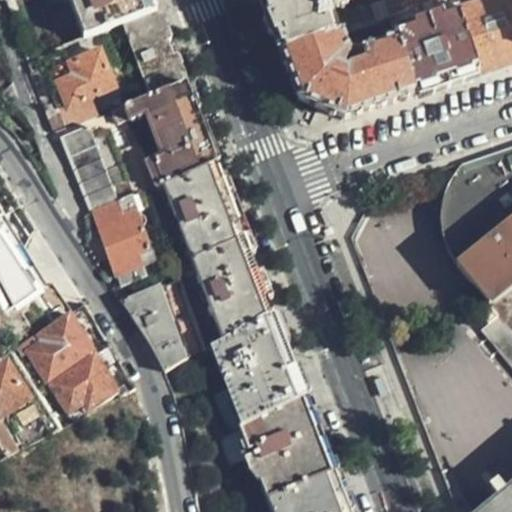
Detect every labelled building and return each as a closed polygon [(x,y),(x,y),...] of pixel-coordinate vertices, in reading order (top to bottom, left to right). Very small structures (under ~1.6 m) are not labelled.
[(66,0),(82,40),(121,26),(154,14),(148,0),(66,0)] [(312,15),(356,0),(256,0),(279,58),(340,37),(343,36),(336,17),(315,24),(312,15)] [(372,26),(363,0),(356,0),(312,15),(315,24),(336,17),(343,36),(372,26)] [(363,0),(372,26),(390,21),(451,0),(363,0)] [(451,0),(390,21),(394,34),(397,33),(395,28),(455,9),(451,0)] [(510,66),(511,65),(511,0),(480,0),(455,9),(478,76),(510,66)] [(478,76),(455,9),(395,28),(397,33),(394,34),(397,42),(416,98),(447,87),(478,76)] [(182,86),(154,14),(121,26),(149,98),(182,86)] [(372,26),(343,36),(340,37),(349,58),(397,42),(394,34),(390,21),(372,26)] [(341,123),(416,98),(397,42),(349,58),(340,37),(279,58),(297,104),(318,113),(341,123)] [(55,83),(72,126),(95,118),(88,98),(113,89),(98,52),(67,64),(69,69),(71,76),(55,83)] [(144,164),(154,189),(162,186),(212,166),(197,125),(182,86),(149,98),(110,113),(115,124),(151,112),(166,154),(144,164)] [(61,136),(89,211),(128,196),(133,194),(116,151),(107,128),(90,133),(87,126),(61,136)] [(133,194),(141,191),(124,149),(116,151),(133,194)] [(511,486),(479,511),(511,511),(511,150),(460,168),(453,179),(449,187),(445,203),(443,224),(445,239),(450,256),(457,269),(488,306),(511,287),(511,486)] [(220,343),(270,315),(253,272),(224,196),(212,166),(162,186),(220,343)] [(128,196),(89,211),(114,277),(116,277),(137,269),(154,263),(128,196)] [(12,245),(0,226),(0,305),(2,312),(36,290),(33,286),(21,267),(7,247),(12,245)] [(23,266),(21,267),(33,286),(35,285),(34,283),(36,279),(28,267),(24,268),(23,266)] [(137,269),(116,277),(119,287),(140,279),(137,269)] [(511,287),(488,306),(496,317),(506,310),(511,317),(511,287)] [(162,373),(188,361),(160,288),(122,304),(141,333),(152,353),(162,373)] [(67,312),(35,332),(40,340),(26,349),(47,382),(91,352),(76,328),(92,318),(83,302),(67,312)] [(478,332),(511,372),(511,317),(506,310),(496,317),(478,332)] [(220,343),(212,348),(226,383),(222,384),(226,395),(230,393),(242,428),(303,400),(284,353),(270,315),(220,343)] [(116,392),(92,355),(48,384),(66,414),(79,406),(85,412),(116,392)] [(0,414),(28,397),(5,361),(0,363),(0,414)] [(345,511),(318,441),(303,400),(242,428),(237,430),(245,454),(254,451),(256,457),(242,462),(247,476),(254,474),(268,511),(345,511)] [(0,419),(0,451),(4,458),(22,449),(3,417),(0,419)]
